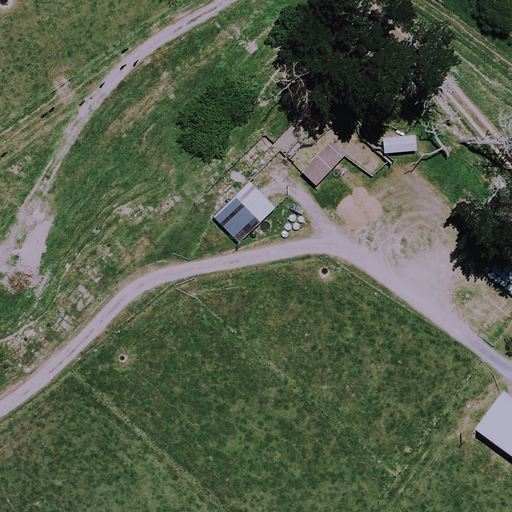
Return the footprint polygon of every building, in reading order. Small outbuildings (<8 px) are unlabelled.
[(352,127),(335,147),(374,179),(390,160),(352,127)] [(341,162),(327,148),(303,173),(317,187),(341,162)] [(275,209),(250,183),(214,218),(239,244),(275,209)] [(511,253),(494,277),(511,291),(511,253)] [(511,402),(504,397),(477,434),(511,459),(511,402)]
